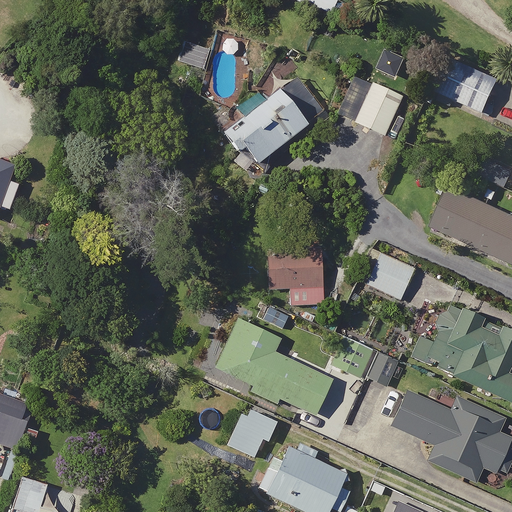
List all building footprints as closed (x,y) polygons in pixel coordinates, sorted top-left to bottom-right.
[(318,0),(301,0),(298,6),(312,12),(318,0)] [(339,2),(334,0),(322,0),(317,13),(332,19),(339,2)] [(202,47),(183,42),(178,59),(198,64),(202,47)] [(498,88),(458,66),(442,95),(482,117),(498,88)] [(386,140),(392,126),(409,133),(418,112),(401,104),(404,99),(357,78),(339,119),(386,140)] [(259,171),(310,131),(308,129),(324,117),(297,83),(245,124),(242,120),(222,136),(241,160),(247,155),(259,171)] [(0,179),(0,210),(1,208),(11,212),(20,186),(0,179)] [(511,218),(451,190),(433,228),(511,264),(511,218)] [(324,309),(321,254),(270,256),(272,290),(291,290),(292,311),(324,309)] [(414,272),(381,257),(367,287),(401,302),(414,272)] [(511,338),(454,312),(452,316),(450,316),(448,316),(446,316),(444,317),(443,318),(441,319),(440,320),(439,322),(438,323),(437,325),(436,326),(436,328),(436,330),(436,332),(436,334),(432,342),(424,338),(414,359),(511,404),(511,338)] [(278,410),(280,405),(315,421),(332,384),(294,366),(298,357),(281,350),(284,343),(239,322),(217,372),(253,389),(252,392),(249,396),(278,410)] [(374,356),(343,340),(330,365),(360,381),(374,356)] [(395,361),(379,355),(369,381),(385,387),(395,361)] [(34,405),(0,394),(0,490),(3,480),(8,482),(34,405)] [(459,418),(408,396),(394,429),(436,447),(428,465),(474,485),(481,467),(502,477),(511,454),(511,443),(496,437),(502,421),(465,405),(459,418)] [(348,478),(292,452),(286,465),(275,460),(259,494),(299,511),(331,511),(332,511),(343,511),(350,496),(342,492),(348,478)] [(81,511),(85,500),(23,480),(12,511),(81,511)]
